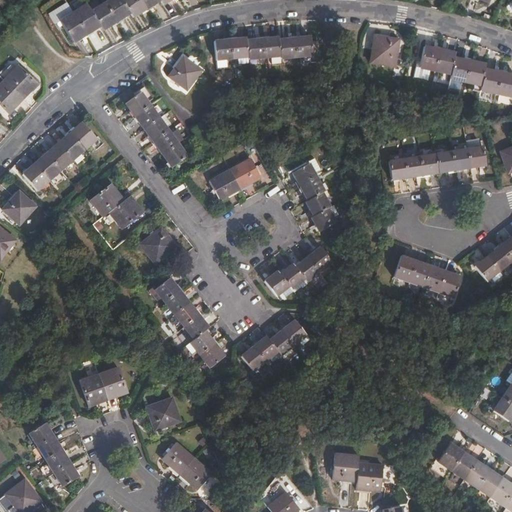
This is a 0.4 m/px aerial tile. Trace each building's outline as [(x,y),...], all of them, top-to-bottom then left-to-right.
[(85,4),(59,21),(72,42),(99,26),(102,30),(129,13),(132,17),(159,1),(162,5),(169,0),(107,0),(90,11),(85,4)] [(65,4),(49,13),(54,22),(70,13),(65,4)] [(397,40),(374,36),(370,63),(393,67),(397,40)] [(244,39),(213,42),(215,59),(246,56),(246,60),(279,56),(279,59),(311,55),(309,37),(277,40),(277,37),(244,41),(244,39)] [(420,68),(414,67),(413,76),(427,78),(428,70),(450,74),(450,79),(481,86),(480,91),(511,97),(511,92),(511,75),(484,69),(485,65),(454,58),(454,53),(423,47),(420,68)] [(181,57),(168,76),(186,91),(200,71),(181,57)] [(17,65),(0,83),(0,104),(9,112),(37,84),(17,65)] [(138,92),(124,102),(170,167),(185,157),(138,92)] [(81,123),(21,174),(36,190),(95,139),(81,123)] [(511,147),(500,152),(508,173),(511,171),(511,147)] [(480,148),(388,162),(391,180),(483,166),(480,148)] [(250,160),(208,181),(218,200),(259,178),(250,160)] [(307,163),(292,172),(307,200),(304,202),(312,216),(311,217),(319,231),(334,222),(326,208),(328,206),(321,192),(323,191),(307,163)] [(109,185),(89,201),(102,217),(108,212),(120,228),(139,214),(127,198),(123,201),(109,185)] [(18,190),(2,208),(18,223),(34,205),(18,190)] [(0,227),(0,257),(14,240),(0,227)] [(160,228),(138,245),(154,264),(175,247),(160,228)] [(511,237),(474,267),(486,281),(511,260),(511,237)] [(331,262),(319,248),(294,268),(291,264),(278,274),(276,271),(264,281),(275,296),(288,286),(293,292),(299,286),(301,288),(307,284),(305,282),(331,262)] [(460,278),(400,257),(393,277),(453,299),(460,278)] [(168,278),(153,290),(193,340),(189,343),(209,368),(222,357),(203,332),(207,328),(168,278)] [(265,337),(240,357),(252,371),(277,351),(280,355),(305,335),(294,321),(268,341),(265,337)] [(118,368),(79,381),(87,405),(126,392),(118,368)] [(511,415),(511,383),(494,410),(509,420),(511,415)] [(171,398),(145,407),(153,430),(179,421),(171,398)] [(43,423),(28,433),(61,485),(76,476),(43,423)] [(176,443),(162,459),(197,490),(210,473),(176,443)] [(438,462),(503,506),(511,497),(511,485),(450,443),(438,462)] [(359,456),(334,454),(331,478),(356,481),(355,488),(379,491),(381,466),(358,463),(359,456)] [(23,480),(4,494),(17,511),(24,511),(39,501),(23,480)] [(266,505),(271,511),(291,511),(297,508),(284,491),(266,505)] [(511,497),(503,506),(511,511),(511,497)]
